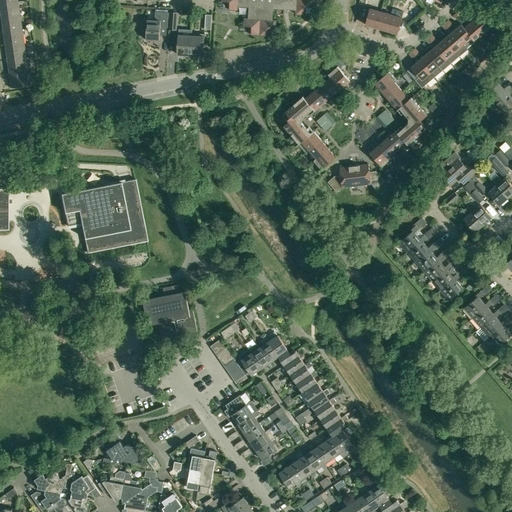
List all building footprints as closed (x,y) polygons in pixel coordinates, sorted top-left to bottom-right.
[(221,0),(221,1),(229,2),(229,10),(237,10),(238,7),(249,7),(248,18),(244,17),(243,26),(252,27),(251,35),(267,36),(268,28),(276,28),(276,20),(273,19),(273,9),(296,10),(295,14),(304,15),(304,6),(313,7),(312,0),(221,0)] [(19,16),(17,2),(0,4),(0,12),(1,19),(19,16)] [(365,25),(376,28),(380,11),(370,8),(365,25)] [(143,32),(143,38),(146,37),(146,39),(159,40),(160,27),(167,28),(168,12),(155,11),(154,21),(147,20),(146,32),(143,32)] [(391,14),(380,11),(376,28),(387,31),(391,14)] [(402,17),(391,14),(387,31),(397,34),(402,17)] [(473,21),(484,34),(492,27),(481,14),(473,21)] [(21,30),(19,16),(1,19),(3,33),(21,30)] [(475,41),(484,34),(473,21),(465,28),(475,41)] [(467,49),(475,41),(465,28),(461,24),(452,32),(463,45),(467,49)] [(23,44),(21,30),(3,33),(5,46),(23,44)] [(190,55),(191,36),(184,35),(184,30),(179,30),(177,54),(190,55)] [(455,52),(463,45),(452,32),(444,39),(455,52)] [(198,36),(191,36),(190,55),(196,55),(195,58),(204,58),(205,52),(203,52),(204,34),(198,33),(198,36)] [(459,57),(455,52),(444,39),(436,46),(451,64),(459,57)] [(7,60),(25,58),(23,44),(5,46),(7,60)] [(451,64),(436,46),(427,53),(438,66),(443,71),(451,64)] [(340,52),(336,56),(345,65),(349,60),(340,52)] [(427,53),(419,60),(430,73),(438,66),(427,53)] [(27,72),(25,58),(7,60),(9,74),(27,72)] [(435,78),(430,73),(419,60),(411,67),(419,77),(415,80),(422,88),(435,78)] [(328,74),(330,77),(341,88),(349,81),(350,81),(337,66),(337,67),(329,74),(328,74)] [(468,80),(473,73),(468,67),(461,72),(468,80)] [(375,83),(383,92),(395,82),(397,80),(389,72),(390,71),(389,71),(375,83),(375,84),(375,83)] [(29,86),(27,72),(9,74),(11,88),(29,86)] [(322,84),(332,96),(341,88),(330,77),(322,84)] [(468,82),(467,81),(463,77),(456,86),(460,90),(464,86),(468,82)] [(402,91),(395,82),(383,92),(390,101),(402,91)] [(322,84),(313,91),(324,103),(332,96),(322,84)] [(497,85),(484,97),(493,107),(497,103),(506,114),(511,109),(511,100),(503,90),(503,91),(497,85)] [(305,98),(313,108),(315,111),(315,110),(324,103),(313,91),(305,98)] [(409,99),(402,91),(390,101),(397,109),(397,110),(400,108),(409,99)] [(302,117),(313,108),(305,98),(303,96),(302,96),(303,96),(285,111),(291,119),(284,126),(299,143),(299,144),(311,133),(302,122),(302,117)] [(408,123),(398,132),(406,142),(408,145),(408,144),(425,129),(425,130),(426,129),(419,122),(427,115),(426,115),(412,98),(412,97),(409,99),(400,108),(409,118),(408,123)] [(375,118),(378,121),(384,128),(394,120),(385,109),(375,118)] [(325,131),(333,125),(335,123),(326,112),(317,121),(325,131)] [(432,130),(436,127),(437,125),(436,123),(434,124),(432,122),(430,123),(429,121),(426,123),(432,130)] [(397,150),(406,142),(398,132),(396,130),(395,130),(396,130),(387,138),(397,150)] [(306,152),(309,150),(321,140),(313,131),(314,131),(313,131),(311,133),(299,144),(306,152)] [(379,145),(389,157),(397,150),(387,138),(379,145)] [(309,150),(316,158),(328,148),(321,140),(309,150)] [(391,159),(389,157),(379,145),(370,152),(369,152),(382,167),(382,166),(390,159),(391,159)] [(328,148),(316,158),(314,160),(314,161),(322,169),(336,157),(328,148)] [(500,150),(495,154),(506,167),(510,163),(500,150)] [(472,160),(465,166),(457,158),(439,174),(450,186),(460,177),(466,183),(481,170),(472,160)] [(500,163),(495,167),(503,176),(508,172),(500,163)] [(326,177),(329,181),(328,182),(336,192),(342,187),(371,184),(375,189),(384,181),(376,171),(370,172),(368,164),(340,168),(340,175),(334,176),(331,173),(326,177)] [(492,180),(496,185),(508,198),(511,194),(511,185),(505,178),(502,180),(497,176),(492,180)] [(125,181),(103,185),(61,194),(64,208),(67,226),(81,224),(82,226),(87,253),(148,241),(136,179),(125,181)] [(479,181),(474,185),(482,194),(487,190),(479,181)] [(500,205),(508,198),(496,185),(488,192),(500,205)] [(0,228),(8,229),(8,215),(8,188),(0,187),(0,228)] [(475,189),(471,193),(479,203),(483,199),(475,189)] [(445,200),(449,205),(459,197),(455,192),(445,200)] [(473,204),(469,207),(484,224),(492,217),(480,204),(476,208),(473,204)] [(467,216),(465,217),(463,219),(475,232),(484,224),(469,207),(468,206),(463,211),(467,216)] [(399,242),(406,250),(420,238),(415,232),(419,228),(419,229),(426,222),(422,218),(405,233),(407,235),(399,242)] [(406,250),(414,259),(428,247),(423,241),(427,238),(424,234),(420,238),(406,250)] [(414,259),(422,269),(436,257),(431,251),(435,248),(432,244),(428,247),(414,259)] [(440,254),(436,257),(422,269),(430,279),(445,266),(439,260),(443,257),(440,254)] [(430,279),(438,288),(453,276),(448,270),(452,267),(449,263),(445,266),(430,279)] [(457,273),(453,276),(438,288),(448,300),(463,287),(456,280),(460,276),(457,273)] [(162,338),(171,336),(197,331),(192,309),(189,309),(184,284),(163,288),(165,295),(143,300),(148,325),(159,322),(162,338)] [(471,316),(485,304),(480,298),(484,294),(480,291),(476,294),(478,296),(464,308),(471,316)] [(471,316),(479,325),(493,313),(488,307),(492,304),(489,300),(485,304),(471,316)] [(253,310),(249,313),(253,319),(257,317),(253,310)] [(479,325),(487,335),(501,323),(496,317),(500,313),(497,310),(493,313),(479,325)] [(250,322),(253,319),(249,313),(245,316),(250,322)] [(505,319),(501,323),(487,335),(497,346),(511,334),(504,326),(508,323),(505,319)] [(231,325),(236,331),(239,329),(235,323),(231,325)] [(236,331),(231,325),(221,332),(224,336),(225,338),(228,336),(236,331)] [(269,341),(279,356),(288,350),(279,336),(278,335),(275,332),(270,335),(271,336),(272,339),(269,341)] [(279,356),(269,341),(266,338),(261,341),(263,345),(260,348),(270,362),(278,356),(279,356)] [(210,346),(214,351),(224,344),(221,339),(210,346)] [(214,351),(217,356),(228,349),(224,344),(214,351)] [(270,362),(260,348),(257,344),(252,347),(254,351),(251,354),(261,368),(270,362)] [(217,356),(221,361),(231,354),(228,349),(217,356)] [(251,375),(261,368),(251,354),(248,350),(243,354),(239,356),(241,360),(251,375)] [(278,356),(284,365),(299,355),(296,351),(295,351),(294,350),(290,352),(288,350),(279,356),(278,356)] [(221,361),(224,366),(235,359),(231,354),(221,361)] [(305,364),(299,355),(284,365),(290,374),(305,364)] [(224,366),(228,372),(238,364),(235,359),(224,366)] [(290,374),(296,383),(311,373),(308,368),(312,366),(309,362),(305,364),(290,374)] [(228,372),(231,376),(242,369),(238,364),(228,372)] [(242,369),(231,376),(235,382),(245,375),(242,369)] [(315,370),(311,373),(296,383),(303,392),(317,382),(314,377),(318,375),(315,370)] [(277,377),(271,382),(274,386),(280,381),(277,377)] [(303,392),(309,401),(323,391),(320,386),(324,384),(321,379),(317,382),(303,392)] [(280,381),(274,386),(276,389),(283,385),(280,381)] [(257,386),(262,394),(267,390),(262,383),(257,386)] [(327,388),(323,391),(309,401),(315,410),(329,400),(326,395),(330,393),(327,388)] [(257,410),(257,411),(258,410),(252,401),(246,404),(240,394),(225,404),(229,410),(225,412),(229,417),(232,415),(238,423),(257,410)] [(275,398),(272,395),(266,399),(269,403),(275,398)] [(290,395),(283,400),(286,403),(292,399),(290,395)] [(315,410),(321,419),(335,409),(332,404),(336,402),(333,397),(329,400),(315,410)] [(271,407),(278,402),(275,398),(269,403),(271,407)] [(292,399),(286,403),(289,407),(295,403),(292,399)] [(335,409),(321,419),(327,428),(342,418),(335,409)] [(257,410),(238,423),(244,433),(259,422),(255,417),(260,414),(257,411),(257,410)] [(278,417),(281,421),(287,416),(285,412),(278,417)] [(295,417),(298,421),(304,417),(302,413),(295,417)] [(287,416),(281,421),(284,424),(290,420),(287,416)] [(298,421),(301,425),(307,421),(304,417),(298,421)] [(343,430),(342,429),(340,426),(344,422),(342,418),(327,428),(333,437),(333,436),(343,430)] [(259,422),(244,433),(250,442),(265,432),(261,426),(266,423),(263,419),(259,422)] [(343,430),(333,436),(343,451),(353,445),(343,430)] [(300,434),(297,431),(291,435),(294,439),(300,434)] [(314,431),(308,436),(310,440),(317,435),(314,431)] [(257,451),(271,441),(265,432),(250,442),(257,451)] [(189,448),(200,440),(196,435),(186,443),(189,448)] [(333,436),(333,437),(324,442),(334,457),(343,451),(333,436)] [(104,458),(103,462),(108,463),(121,466),(122,461),(123,460),(127,461),(130,445),(126,444),(123,446),(120,441),(111,447),(116,454),(109,459),(104,458)] [(271,441),(257,451),(263,460),(277,450),(271,441)] [(324,442),(315,448),(325,463),(334,457),(324,442)] [(130,445),(127,461),(131,462),(132,464),(131,467),(150,471),(152,465),(146,464),(145,465),(135,451),(136,449),(134,446),(130,445)] [(204,457),(205,457),(206,451),(191,448),(187,468),(190,469),(190,468),(201,470),(204,457)] [(306,455),(316,469),(325,463),(315,448),(306,455)] [(201,470),(213,472),(217,452),(210,450),(209,455),(206,455),(205,457),(204,457),(201,470)] [(306,455),(297,461),(307,475),(316,469),(306,455)] [(360,455),(356,457),(360,464),(364,461),(360,455)] [(88,459),(87,459),(83,462),(88,468),(92,465),(93,460),(88,459)] [(297,461),(288,467),(298,481),(307,475),(297,461)] [(28,471),(38,485),(37,489),(41,489),(45,490),(46,490),(61,492),(62,489),(63,488),(67,489),(70,476),(71,469),(72,463),(68,463),(65,465),(67,468),(66,475),(61,478),(56,471),(46,478),(43,474),(39,467),(36,468),(29,471),(28,471)] [(298,481),(288,467),(279,473),(289,488),(298,481)] [(345,474),(341,467),(337,470),(342,476),(345,474)] [(360,467),(356,470),(360,476),(364,474),(360,467)] [(199,484),(201,470),(190,468),(190,469),(188,482),(194,483),(194,486),(197,486),(197,484),(199,484)] [(209,494),(213,472),(201,470),(199,484),(201,484),(199,492),(209,494)] [(356,479),(360,476),(356,470),(352,473),(356,479)] [(105,480),(99,485),(106,495),(110,492),(115,500),(118,499),(118,497),(120,498),(126,473),(126,472),(120,471),(116,473),(115,477),(110,476),(110,481),(105,480)] [(126,473),(120,498),(122,498),(122,500),(123,502),(142,489),(141,487),(136,486),(137,481),(132,480),(133,476),(131,474),(126,473)] [(76,479),(74,478),(74,477),(70,476),(67,489),(71,490),(72,491),(71,495),(87,498),(88,494),(87,493),(90,491),(95,497),(100,494),(87,474),(82,477),(82,476),(76,479)] [(327,477),(323,479),(328,486),(332,483),(327,477)] [(379,484),(370,490),(380,505),(389,499),(386,494),(391,491),(381,477),(377,480),(379,484)] [(151,483),(142,489),(123,502),(125,504),(126,504),(126,506),(145,510),(148,497),(156,491),(161,492),(163,482),(159,481),(157,479),(150,478),(149,481),(151,483)] [(328,486),(323,479),(320,482),(324,488),(328,486)] [(342,480),(338,482),(343,488),(346,486),(342,480)] [(343,488),(338,482),(334,485),(339,491),(343,488)] [(310,489),(306,491),(310,498),(314,495),(310,489)] [(60,497),(61,492),(46,490),(45,490),(45,493),(36,491),(31,495),(37,504),(42,501),(49,511),(50,511),(57,508),(59,511),(56,511),(62,511),(65,499),(62,498),(60,497)] [(371,511),(380,505),(370,490),(361,496),(371,511)] [(310,498),(306,491),(302,494),(306,500),(310,498)] [(324,492),(320,494),(325,501),(329,498),(324,492)] [(163,511),(179,511),(177,509),(182,506),(177,498),(170,502),(165,495),(161,494),(158,507),(163,508),(164,509),(163,511)] [(321,503),(325,501),(320,494),(317,497),(321,503)] [(86,502),(87,498),(71,495),(70,498),(69,499),(65,499),(62,511),(82,511),(87,509),(83,504),(86,502)] [(361,496),(352,502),(358,511),(369,511),(371,511),(361,496)] [(225,511),(240,511),(250,506),(243,497),(229,506),(227,503),(222,507),(225,511)] [(206,506),(213,501),(211,498),(204,503),(206,506)] [(400,504),(397,500),(392,503),(389,499),(380,505),(384,511),(387,511),(390,511),(400,504)] [(312,500),(301,507),(304,511),(307,511),(316,507),(312,500)] [(403,501),(400,504),(390,511),(387,511),(405,511),(404,510),(407,507),(403,501)] [(358,511),(352,502),(343,508),(345,511),(358,511)]
